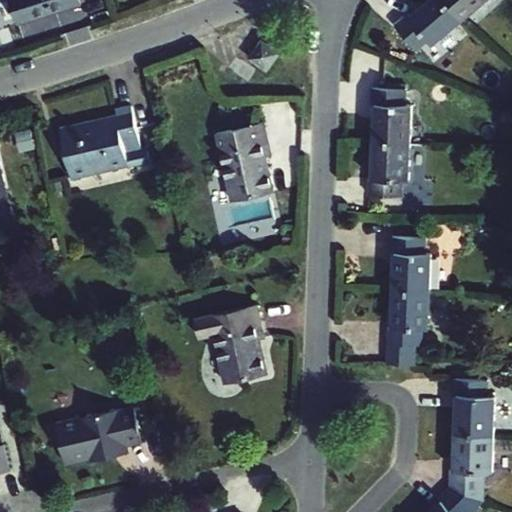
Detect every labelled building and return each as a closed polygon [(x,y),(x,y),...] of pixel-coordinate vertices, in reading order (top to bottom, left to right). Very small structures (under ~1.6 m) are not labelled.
[(11,0),(18,21),(83,2),(82,0),(11,0)] [(416,49),(428,39),(433,45),(462,21),(443,0),(428,0),(410,15),(408,13),(395,24),(416,49)] [(443,0),(462,21),(486,0),(443,0)] [(279,52),(262,41),(250,59),(266,70),(279,52)] [(405,91),(373,90),(372,106),(374,106),(374,140),(411,141),(412,108),(405,108),(405,91)] [(142,148),(133,107),(117,110),(118,116),(60,129),(72,178),(129,165),(126,151),(142,148)] [(265,122),(218,133),(233,199),(274,190),(268,160),(273,159),(265,122)] [(410,181),(411,141),(374,140),(373,179),(370,179),(369,195),(401,198),(401,181),(410,181)] [(0,162),(0,227),(14,224),(0,162)] [(395,252),(394,290),(431,292),(433,253),(424,252),(424,238),(392,237),(391,249),(391,252),(395,252)] [(416,329),(424,329),(429,329),(431,292),(394,290),(392,327),(390,327),(387,364),(415,365),(415,345),(416,329)] [(258,305),(195,319),(200,338),(214,334),(226,384),(267,374),(260,340),(265,338),(258,305)] [(416,329),(415,345),(424,345),(424,329),(416,329)] [(486,379),(454,379),(453,395),(456,395),(455,433),(494,434),(495,397),(485,397),(486,379)] [(92,459),(92,461),(130,452),(129,446),(143,443),(134,407),(119,411),(119,410),(58,424),(68,464),(92,459)] [(494,434),(455,433),(454,468),(451,468),(451,486),(483,500),(484,472),(493,473),(494,434)] [(0,446),(0,473),(11,471),(5,445),(0,446)] [(428,511),(473,511),(485,500),(483,500),(451,486),(440,497),(441,498),(428,511)]
